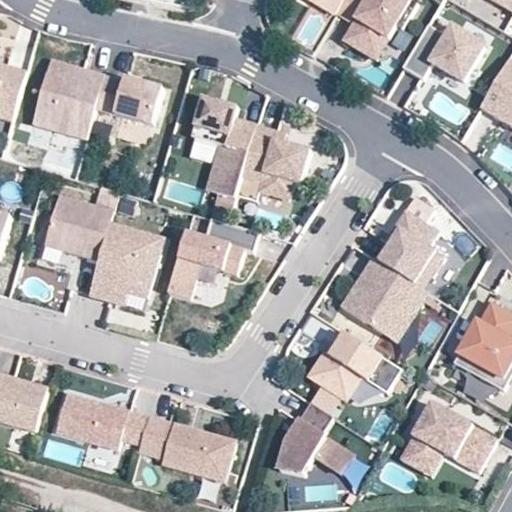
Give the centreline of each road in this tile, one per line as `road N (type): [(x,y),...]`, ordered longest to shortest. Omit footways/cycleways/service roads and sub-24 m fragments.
road 1 (residential): [(0,321),(204,379),(227,378),(245,364),(392,141)]
road 2 (residential): [(27,0),(225,50)]
road 3 (residential): [(225,50),(392,141)]
road 4 (residential): [(392,141),(440,168),(511,241)]
road 5 (residential): [(0,476),(118,511)]
